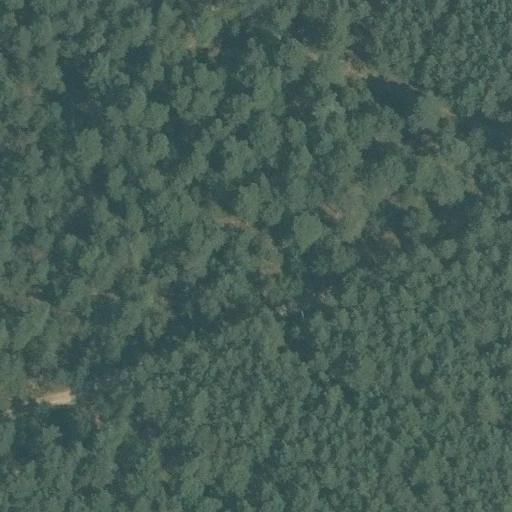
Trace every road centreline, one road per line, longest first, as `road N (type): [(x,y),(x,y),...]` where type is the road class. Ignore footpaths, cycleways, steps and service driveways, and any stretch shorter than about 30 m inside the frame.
road 1 (track): [(0,427),(511,220)]
road 2 (track): [(188,0),(511,140)]
